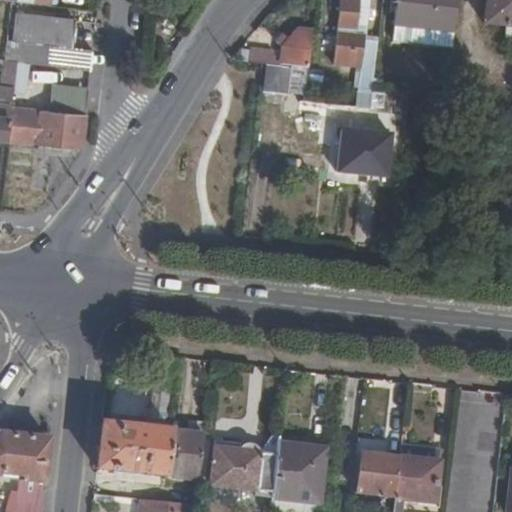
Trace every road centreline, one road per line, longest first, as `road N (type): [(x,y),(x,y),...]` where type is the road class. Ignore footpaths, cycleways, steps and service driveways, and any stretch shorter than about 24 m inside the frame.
road 1 (secondary): [(511,334),(76,286)]
road 2 (residential): [(67,511),(83,370),(76,286)]
road 3 (tertiary): [(242,0),(135,158)]
road 4 (residential): [(117,0),(105,97),(108,121),(135,158)]
road 5 (tertiary): [(0,388),(76,286)]
road 6 (tertiary): [(114,189),(70,223),(32,282)]
